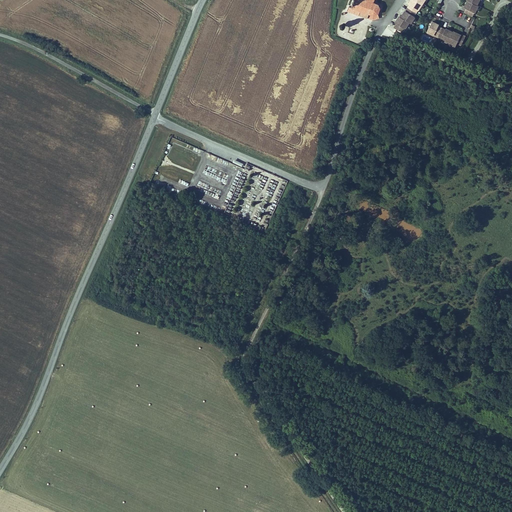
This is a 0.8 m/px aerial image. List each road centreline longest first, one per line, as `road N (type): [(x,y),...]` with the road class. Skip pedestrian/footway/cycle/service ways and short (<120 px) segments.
road 1 (tertiary): [(154,113),(31,414),(0,470)]
road 2 (unclassified): [(325,188),(244,356),(344,511)]
road 3 (residential): [(325,188),(347,109),(400,0)]
road 4 (unclassified): [(154,113),(325,188)]
road 5 (unclassified): [(0,33),(154,113)]
road 6 (tertiary): [(202,0),(154,113)]
